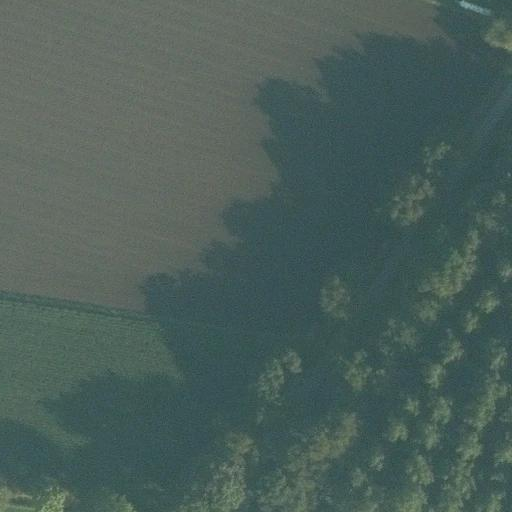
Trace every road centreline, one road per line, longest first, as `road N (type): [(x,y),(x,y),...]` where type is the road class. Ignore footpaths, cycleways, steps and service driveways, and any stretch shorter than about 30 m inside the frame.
road 1 (unclassified): [(511,89),(271,435),(238,511)]
road 2 (track): [(392,511),(334,493),(271,435)]
